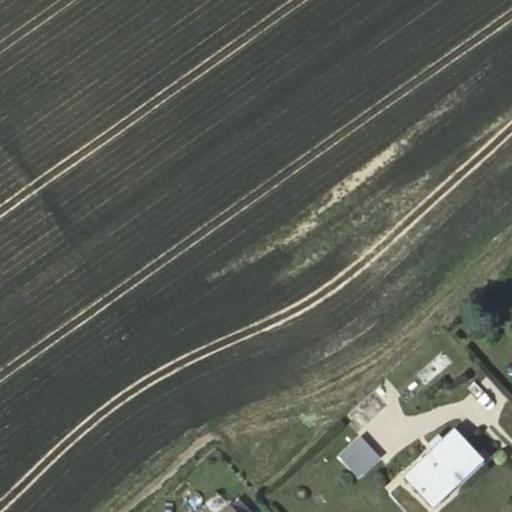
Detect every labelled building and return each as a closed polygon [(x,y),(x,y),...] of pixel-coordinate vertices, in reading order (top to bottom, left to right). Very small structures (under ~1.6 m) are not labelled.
[(472,361),(454,341),(408,383),(418,394),(451,363),(460,373),(472,361)] [(406,391),(393,378),(368,400),(380,415),(406,391)] [(380,415),(368,400),(354,412),(367,427),(380,415)] [(426,478),(441,498),(491,455),(466,425),(418,467),(426,478)] [(340,459),(360,481),(383,460),(362,438),(340,459)] [(415,470),(441,498),(426,478),(418,467),(415,470)] [(272,497),(256,477),(211,511),(210,511),(264,511),(268,509),(264,504),(272,497)]
